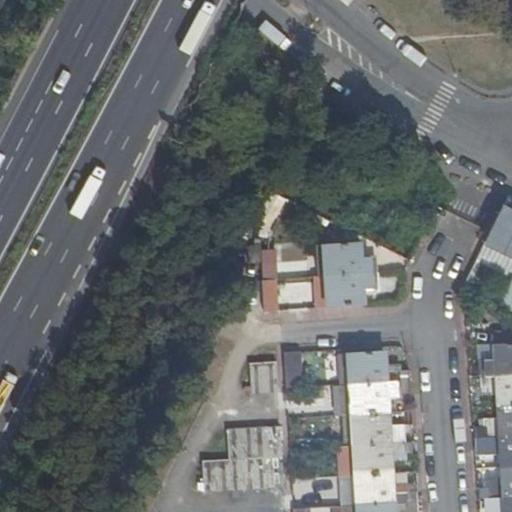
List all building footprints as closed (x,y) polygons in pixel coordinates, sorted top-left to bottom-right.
[(294,199),(281,192),(273,204),(287,212),(294,199)] [(511,208),(505,205),(487,238),(511,251),(511,208)] [(362,260),(360,239),(324,241),(326,271),(322,271),(324,303),(364,300),(363,280),(379,280),(378,259),(362,260)] [(274,250),(258,250),(259,312),(275,312),(274,250)] [(276,279),(277,310),(309,310),(309,278),(276,279)] [(511,285),(502,304),(511,308),(511,285)] [(511,511),(511,340),(496,341),(496,362),(482,363),(483,384),(498,384),(500,423),(486,424),(488,445),(502,444),(503,462),(479,464),(480,479),(489,478),(491,511),(507,511),(506,511),(511,511)] [(303,346),(287,347),(289,386),(305,386),(303,346)] [(342,511),(394,511),(395,510),(410,509),(409,488),(393,489),(391,450),(406,450),(405,428),(389,429),(387,391),(403,389),(401,368),(386,368),(385,349),(336,352),(339,384),(335,384),(337,413),(342,413),(344,443),(348,443),(350,473),(344,474),(346,502),(342,502),(342,511)] [(281,386),(279,356),(252,357),(254,388),(281,386)] [(204,456),(204,485),(286,481),(283,421),(230,424),(231,454),(204,456)]
